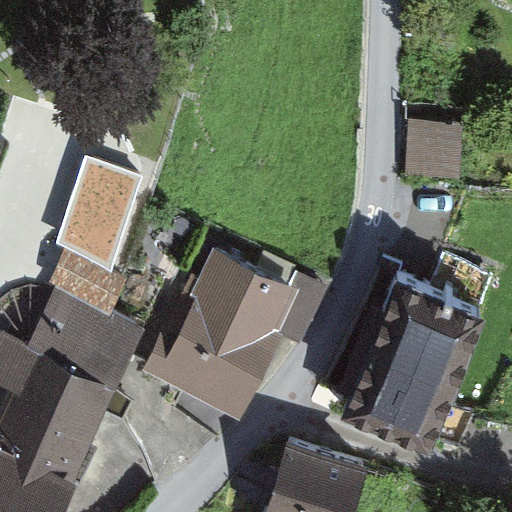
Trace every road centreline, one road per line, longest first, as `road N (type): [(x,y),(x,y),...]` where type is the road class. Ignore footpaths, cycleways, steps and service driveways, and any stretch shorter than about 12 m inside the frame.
road 1 (residential): [(181,511),(240,461),(329,338),(388,183),(384,0)]
road 2 (track): [(289,394),(511,486)]
